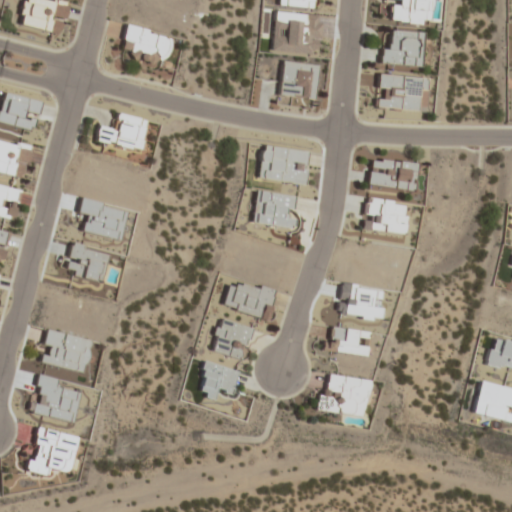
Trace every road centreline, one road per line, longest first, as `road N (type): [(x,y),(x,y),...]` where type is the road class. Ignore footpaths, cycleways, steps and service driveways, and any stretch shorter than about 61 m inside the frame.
road 1 (residential): [(511,139),(413,138),(216,113),(0,61)]
road 2 (residential): [(0,379),(97,0)]
road 3 (residential): [(280,371),(326,238),(351,0)]
